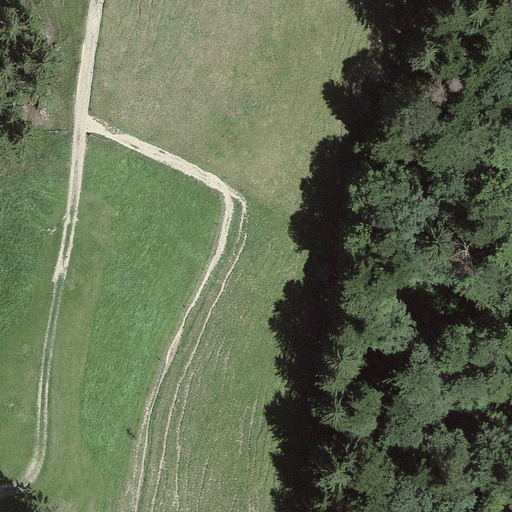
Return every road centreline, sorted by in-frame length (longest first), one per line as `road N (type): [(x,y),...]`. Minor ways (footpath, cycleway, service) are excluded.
road 1 (track): [(434,0),(376,133),(357,209),(320,375),(315,511)]
road 2 (track): [(98,0),(37,457),(23,485),(0,493)]
